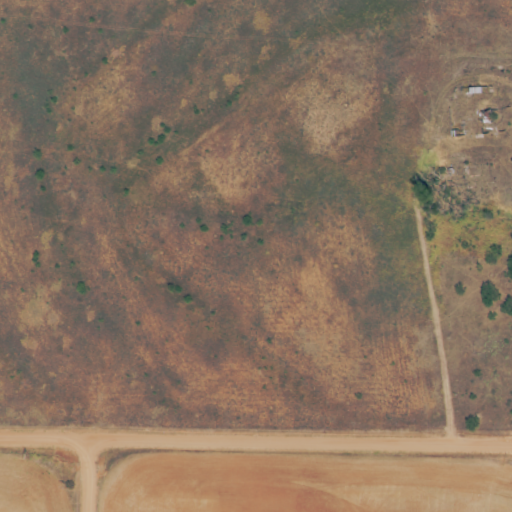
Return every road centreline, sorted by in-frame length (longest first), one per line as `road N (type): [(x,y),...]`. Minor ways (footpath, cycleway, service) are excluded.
road 1 (residential): [(0,438),(511,444)]
road 2 (residential): [(511,76),(453,102),(430,160),(432,274),(450,444)]
